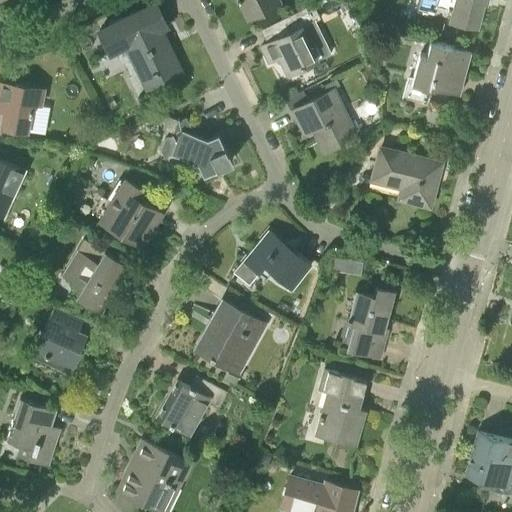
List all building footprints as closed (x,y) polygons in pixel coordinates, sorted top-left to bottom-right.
[(239,0),(249,20),(280,5),(277,0),(239,0)] [(478,28),(485,0),(453,0),(448,20),(478,28)] [(181,71),(161,28),(167,25),(156,2),(99,29),(110,52),(127,44),(147,87),(181,71)] [(316,59),(301,27),(319,19),(312,4),(279,20),(286,33),(261,45),(269,60),(280,55),(288,72),(316,59)] [(460,92),(471,51),(430,39),(427,54),(420,52),(412,84),(430,89),(432,84),(451,89),(460,92)] [(41,104),(44,88),(0,79),(0,109),(8,111),(5,126),(27,130),(32,102),(41,104)] [(339,136),(354,129),(335,88),(292,108),(304,133),(312,129),(324,153),(343,143),(339,136)] [(194,132),(186,116),(178,120),(169,116),(164,131),(174,134),(177,141),(172,154),(198,163),(203,174),(232,160),(219,132),(207,137),(194,132)] [(429,204),(440,163),(381,146),(373,176),(403,184),(400,196),(429,204)] [(0,188),(12,194),(24,168),(0,157),(0,188)] [(151,229),(162,212),(141,199),(146,191),(126,178),(111,203),(114,205),(104,221),(138,242),(148,227),(151,229)] [(293,250),(275,235),(276,233),(269,228),(243,260),(258,272),(265,263),(292,285),(311,262),(295,248),(293,250)] [(101,311),(111,295),(108,294),(127,263),(84,237),(61,275),(81,287),(76,296),(101,311)] [(333,269),(347,271),(349,258),(335,256),(333,269)] [(383,328),(394,290),(378,286),(375,295),(357,290),(349,321),(355,322),(348,347),(380,355),(387,329),(383,328)] [(254,339),(264,322),(222,298),(211,318),(215,321),(199,349),(210,356),(209,358),(231,370),(250,337),(254,339)] [(71,373),(80,355),(77,354),(87,333),(73,326),(78,316),(54,304),(33,350),(56,361),(54,365),(71,373)] [(94,316),(98,309),(91,305),(87,312),(94,316)] [(360,431),(365,409),(358,407),(366,379),(324,367),(319,386),(327,389),(315,433),(348,442),(352,429),(360,431)] [(224,378),(234,384),(238,377),(227,371),(224,378)] [(227,394),(197,375),(190,387),(178,380),(157,414),(170,422),(169,423),(188,435),(211,398),(221,404),(227,394)] [(49,464),(61,426),(51,423),(57,408),(19,396),(6,438),(33,446),(30,458),(49,464)] [(506,494),(508,494),(509,494),(511,493),(511,492),(511,481),(510,481),(510,480),(511,471),(511,437),(478,429),(466,475),(482,479),(480,487),(506,494)] [(166,511),(190,462),(142,438),(118,487),(166,511)] [(254,465),(262,467),(267,465),(270,454),(257,451),(254,465)] [(325,484),(290,474),(281,506),(303,511),(349,511),(356,488),(326,480),(325,484)]
